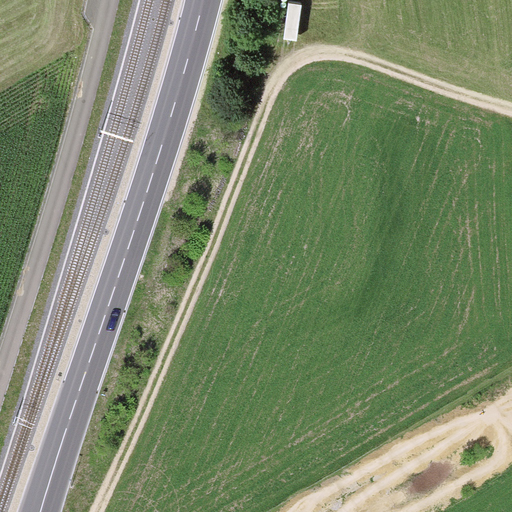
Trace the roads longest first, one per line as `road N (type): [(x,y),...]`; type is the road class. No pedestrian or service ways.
road 1 (track): [(99,511),(269,81),(305,52),(347,54),(511,112)]
road 2 (primary): [(199,0),(155,158),(36,511)]
